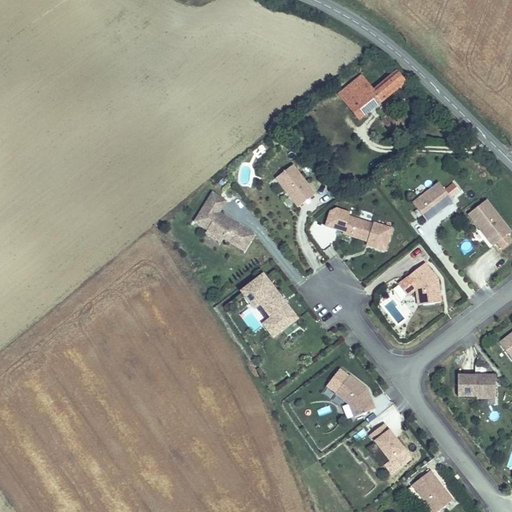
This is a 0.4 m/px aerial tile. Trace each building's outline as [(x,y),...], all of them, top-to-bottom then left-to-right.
[(367,83),(343,102),(356,118),(403,81),(394,72),(371,89),(367,83)] [(394,127),(401,121),(395,115),(397,113),(393,108),(374,124),(380,131),(390,123),(394,127)] [(316,189),(294,160),(277,173),(300,202),(316,189)] [(429,216),(455,196),(441,178),(415,199),(429,216)] [(256,231),(221,209),(228,198),(215,190),(197,218),(210,226),(208,229),(223,239),(226,235),(247,247),(256,231)] [(511,227),(511,225),(488,195),(471,209),(495,241),(500,238),(509,230),(511,227)] [(387,246),(394,223),(376,218),(375,219),(350,211),(345,229),(370,236),(370,234),(374,236),(378,243),(387,246)] [(511,237),(511,233),(509,230),(500,238),(504,243),(511,237)] [(378,243),(374,236),(370,234),(370,236),(369,240),(378,243)] [(443,298),(440,275),(427,259),(410,272),(409,273),(418,285),(421,301),(443,298)] [(297,314),(264,271),(242,288),(275,331),(297,314)] [(511,330),(502,338),(511,351),(511,330)] [(498,393),(498,372),(460,372),(460,393),(498,393)] [(378,405),(370,386),(352,373),(338,391),(351,400),(357,414),(378,405)] [(319,416),(332,411),(330,404),(316,409),(319,416)] [(407,446),(387,420),(373,431),(393,457),(407,446)] [(456,495),(434,466),(416,480),(439,509),(456,495)]
